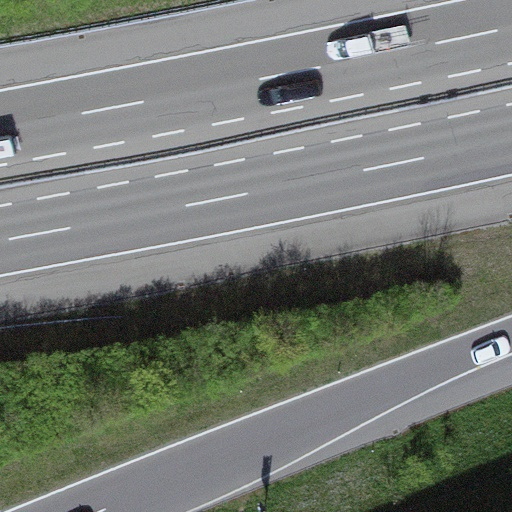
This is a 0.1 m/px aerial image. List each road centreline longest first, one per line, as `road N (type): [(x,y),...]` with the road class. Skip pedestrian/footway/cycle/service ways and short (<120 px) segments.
road 1 (motorway): [(0,240),(511,138)]
road 2 (motorway): [(511,26),(0,127)]
road 3 (motorway): [(97,511),(511,335)]
